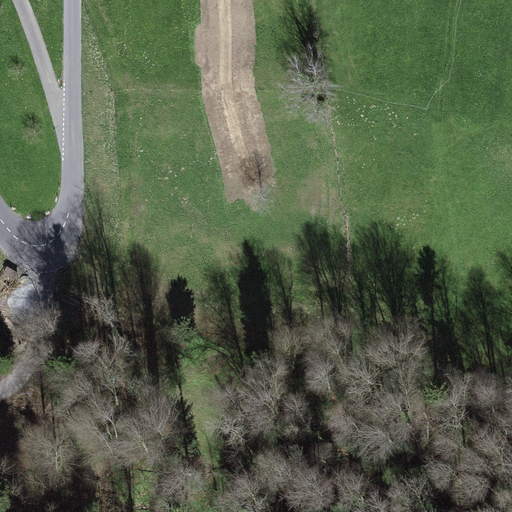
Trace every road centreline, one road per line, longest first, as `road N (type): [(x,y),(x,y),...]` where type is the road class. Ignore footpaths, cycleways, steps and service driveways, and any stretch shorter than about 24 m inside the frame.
road 1 (unclassified): [(71,0),(68,223),(34,247)]
road 2 (unclassified): [(0,386),(37,349),(34,247)]
